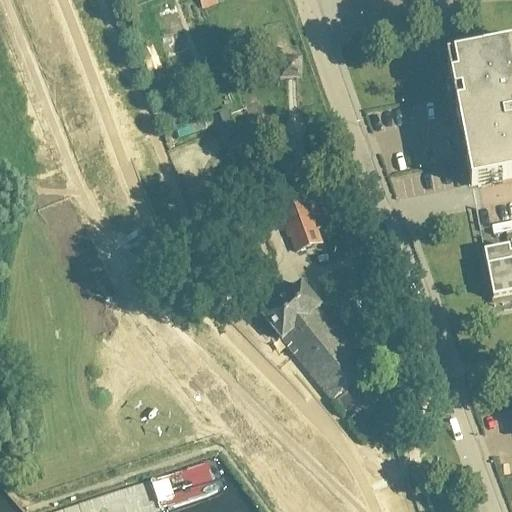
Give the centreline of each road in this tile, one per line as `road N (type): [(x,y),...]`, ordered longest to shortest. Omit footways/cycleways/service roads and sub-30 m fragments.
road 1 (residential): [(489,511),(402,248),(373,197),(310,16)]
road 2 (residential): [(100,0),(195,239),(222,290),(246,310)]
